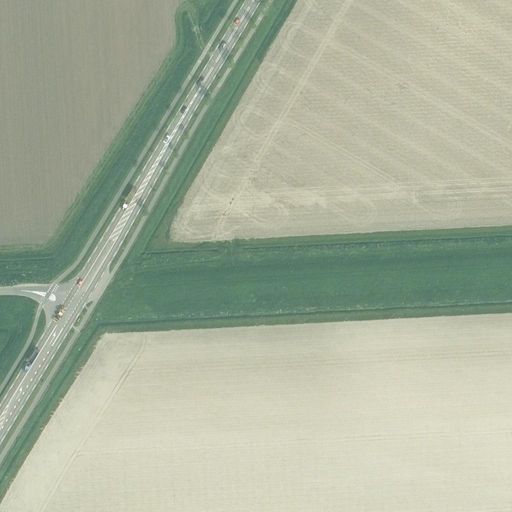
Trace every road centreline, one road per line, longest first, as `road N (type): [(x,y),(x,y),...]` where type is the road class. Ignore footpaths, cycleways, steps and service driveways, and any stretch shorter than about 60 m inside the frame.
road 1 (track): [(511,284),(91,309)]
road 2 (secondary): [(123,219),(253,0)]
road 3 (secondary): [(6,415),(70,309)]
